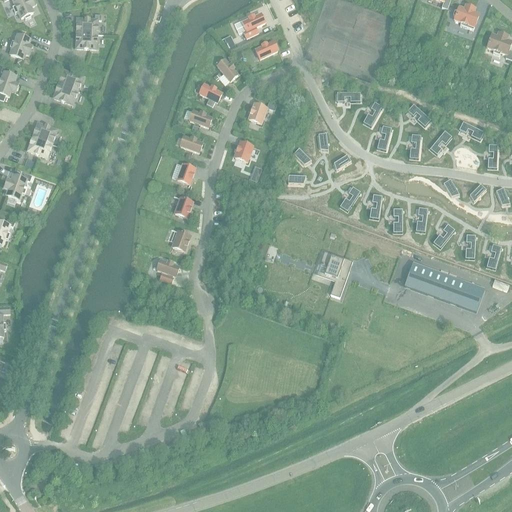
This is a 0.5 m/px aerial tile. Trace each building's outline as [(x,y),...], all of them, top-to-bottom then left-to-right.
[(30,16),(33,15),(31,9),(35,7),(31,0),(28,0),(27,1),(26,0),(2,0),(4,3),(9,0),(11,0),(15,7),(12,9),(15,15),(18,14),(21,20),(24,19),(25,21),(31,18),(30,16)] [(450,2),(444,0),(433,0),(444,4),(441,9),(447,11),(450,2)] [(454,13),(453,16),(454,18),(455,19),(454,22),(461,24),(460,27),(473,32),(479,17),(473,15),(475,10),(466,7),(464,11),(459,9),(458,12),(456,12),(454,13)] [(254,19),(253,18),(249,20),(249,21),(242,25),(246,33),(243,34),(246,41),(258,35),(255,30),(265,25),(261,16),(254,19)] [(77,35),(97,36),(97,33),(98,29),(97,29),(97,22),(101,23),(102,17),(95,17),(95,22),(90,21),(85,21),(77,21),(77,28),(76,28),(76,32),(77,32),(77,35)] [(97,40),(97,36),(77,35),(77,39),(76,39),(76,43),(76,50),(84,50),(84,51),(88,51),(96,51),(96,44),(97,44),(97,40)] [(511,54),(509,53),(511,44),(506,42),(508,38),(499,35),(497,39),(492,37),(487,49),(494,52),(493,55),(499,57),(500,54),(507,57),(506,60),(511,62),(511,59),(511,54)] [(25,56),(29,57),(32,48),(28,47),(30,41),(18,37),(15,43),(12,42),(10,49),(13,50),(10,57),(23,61),(25,56)] [(232,43),(227,46),(229,52),(235,49),(232,43)] [(262,49),(255,52),(260,61),(278,53),(273,44),(267,47),(266,46),(262,48),(262,49)] [(237,61),(243,58),(240,52),(234,55),(237,61)] [(230,84),(238,77),(233,71),(234,71),(231,67),(230,68),(225,62),(217,68),(230,84)] [(59,86),(78,93),(79,90),(81,86),(80,86),(83,79),(75,77),(75,76),(71,74),(71,75),(64,72),(61,79),(59,83),(60,83),(59,86)] [(6,98),(9,99),(11,93),(15,95),(18,86),(14,84),(16,79),(8,76),(4,74),(4,75),(1,81),(0,80),(0,102),(3,104),(6,98)] [(227,84),(223,79),(219,83),(224,88),(227,84)] [(76,96),(78,93),(59,86),(58,89),(57,89),(56,93),(54,100),(61,103),(65,105),(65,104),(73,107),(75,100),(77,96),(76,96)] [(217,105),(222,96),(215,93),(216,91),(211,89),(211,90),(204,87),(199,96),(209,101),(206,106),(212,109),(215,104),(217,105)] [(360,95),(337,95),(337,104),(344,104),(344,99),(350,99),(350,104),(360,104),(360,95)] [(368,116),(363,125),(371,129),(382,109),(374,104),(371,111),(375,113),(372,118),(368,116)] [(267,110),(254,106),(249,121),(261,126),(267,110)] [(413,107),(407,113),(413,118),(416,115),(420,119),(417,122),(424,129),(430,122),(413,107)] [(193,113),(189,123),(208,130),(212,120),(205,118),(205,117),(201,115),(200,116),(193,113)] [(463,124),(459,132),(465,135),(467,131),(473,134),(471,138),(480,142),(484,134),(463,124)] [(33,139),(52,146),(53,143),(55,139),(54,139),(57,132),(50,130),(50,129),(45,127),(45,128),(38,125),(36,132),(35,132),(34,136),(33,139)] [(379,141),(377,151),(385,153),(391,130),(382,128),(381,135),(385,137),(384,142),(379,141)] [(444,133),(430,151),(437,157),(441,151),(438,148),(441,144),(445,147),(451,139),(444,133)] [(326,135),(318,136),(320,152),(321,152),(321,150),(327,150),(328,153),(326,135)] [(410,150),(409,160),(418,161),(420,138),(412,137),(411,144),(415,145),(415,151),(410,150)] [(51,149),(52,146),(33,139),(32,142),(31,142),(30,146),(28,153),(35,155),(35,156),(39,158),(40,157),(47,160),(49,153),(50,153),(51,149)] [(184,139),(180,148),(199,155),(203,146),(195,143),(196,142),(191,140),(191,142),(184,139)] [(240,144),(235,160),(247,164),(253,149),(240,144)] [(488,160),(487,170),(496,170),(497,147),(488,147),(488,154),(493,155),(493,160),(488,160)] [(299,150),(293,156),(304,167),(304,166),(308,161),(310,163),(311,163),(299,150)] [(347,157),(334,165),(334,166),(335,165),(338,171),(336,172),(336,173),(351,164),(347,157)] [(35,165),(27,162),(25,168),(33,171),(35,165)] [(190,187),(195,171),(191,170),(183,167),(177,182),(190,187)] [(24,189),(26,182),(30,183),(32,178),(24,175),(22,180),(14,177),(12,183),(8,181),(4,190),(8,192),(6,197),(19,202),(21,195),(24,196),(27,190),(24,189)] [(253,176),(251,182),(257,184),(259,180),(259,178),(253,176)] [(288,177),(288,185),(303,186),(302,186),(302,179),(306,179),(306,178),(288,177)] [(450,181),(443,186),(451,199),(452,198),(451,197),(457,194),(458,197),(459,196),(450,181)] [(480,186),(469,197),(470,198),(471,197),(475,201),(473,204),(474,204),(486,192),(480,186)] [(345,200),(340,208),(347,213),(360,194),(352,189),(348,195),(352,198),(349,203),(345,200)] [(503,190),(496,193),(502,207),(502,206),(508,203),(509,206),(510,206),(503,190)] [(371,210),(369,220),(378,221),(382,198),(373,197),(372,204),(376,205),(375,211),(371,210)] [(193,205),(180,200),(175,216),(187,220),(193,205)] [(417,223),(416,233),(424,234),(427,211),(419,210),(418,217),(422,218),(421,224),(417,223)] [(402,211),(393,211),(393,219),(398,219),(398,224),(393,225),(393,234),(402,234),(402,211)] [(28,212),(25,220),(37,224),(40,216),(28,212)] [(7,234),(10,227),(13,228),(15,223),(8,220),(6,226),(0,223),(0,246),(2,247),(5,241),(8,242),(10,235),(7,234)] [(439,237),(433,245),(440,250),(454,232),(447,226),(443,232),(446,235),(443,240),(439,237)] [(172,249),(185,254),(190,238),(178,234),(172,249)] [(466,250),(465,260),(474,261),(475,237),(466,237),(466,244),(470,245),(470,251),(466,250)] [(489,259),(486,269),(495,271),(501,249),(492,246),(490,254),(495,255),(493,261),(489,259)] [(405,247),(399,260),(407,263),(412,250),(405,247)] [(321,265),(321,267),(326,269),(326,268),(327,268),(324,278),(337,283),(332,296),(330,295),(330,297),(340,300),(349,274),(345,272),(348,264),(352,265),(352,263),(324,253),(324,255),(326,256),(322,266),(321,265)] [(160,263),(157,272),(170,277),(169,279),(162,276),(160,282),(171,286),(173,280),(172,280),(173,278),(176,279),(179,270),(172,267),(172,266),(168,264),(167,265),(160,263)] [(412,266),(404,288),(476,314),(484,291),(412,266)] [(0,339),(3,339),(3,332),(6,332),(6,325),(3,325),(2,316),(10,316),(9,309),(0,309),(0,339)]
